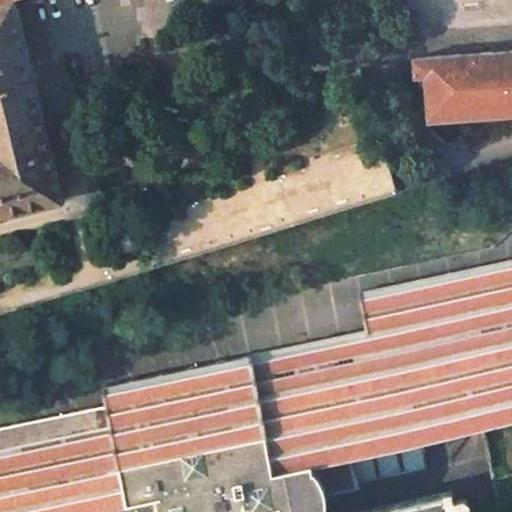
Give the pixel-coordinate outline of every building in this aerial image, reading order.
[(0,0),(0,83),(33,76),(19,18),(15,0),(0,0)] [(428,120),(511,112),(511,48),(413,57),(415,75),(425,75),(428,120)] [(33,76),(0,83),(0,214),(63,199),(33,76)] [(119,277),(395,192),(379,137),(103,221),(119,277)] [(511,259),(359,292),(366,329),(511,298),(511,259)] [(229,511),(354,485),(347,454),(375,448),(381,477),(398,473),(392,444),(478,424),(477,419),(511,411),(511,298),(366,329),(102,386),(109,416),(110,423),(0,445),(0,511),(75,511),(133,500),(135,511),(229,511)] [(452,491),(354,511),(471,511),(469,500),(466,498),(454,501),(452,491)]
